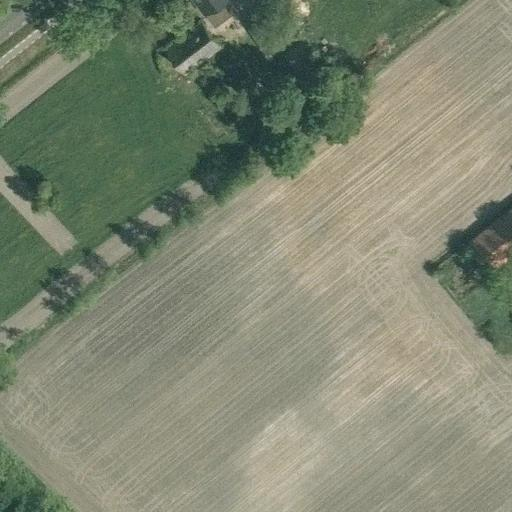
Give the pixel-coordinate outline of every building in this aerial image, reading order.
[(197,0),(205,10),(218,0),(197,0)] [(265,51),(289,32),(272,10),(248,28),(265,51)] [(222,45),(202,18),(166,46),(186,73),(222,45)] [(302,128),(313,119),(307,110),(296,118),(302,128)] [(489,271),(511,253),(511,206),(467,242),(489,271)]
